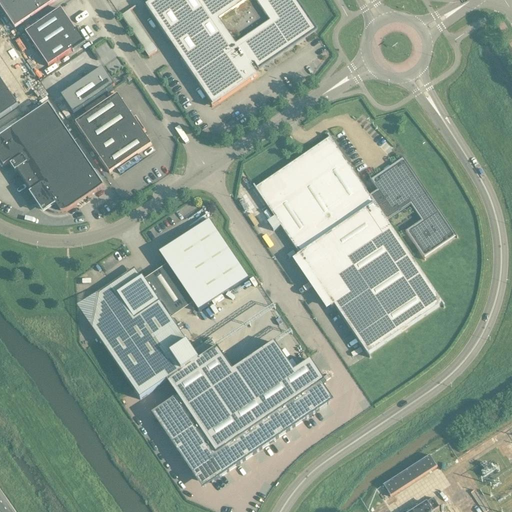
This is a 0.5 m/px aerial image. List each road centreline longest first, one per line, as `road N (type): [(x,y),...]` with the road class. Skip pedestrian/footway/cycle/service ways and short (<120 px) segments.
road 1 (tertiary): [(443,121),(497,217),(500,277),(486,325),(455,370),(326,461),(281,511)]
road 2 (unknown): [(319,344),(334,371),(337,404),(294,448),(230,492),(191,485),(142,413)]
road 3 (unclassified): [(207,171),(121,228),(78,242),(0,226)]
road 4 (unclassified): [(319,344),(207,171)]
road 5 (unclassified): [(94,0),(207,171)]
road 6 (unclassified): [(320,95),(207,171)]
